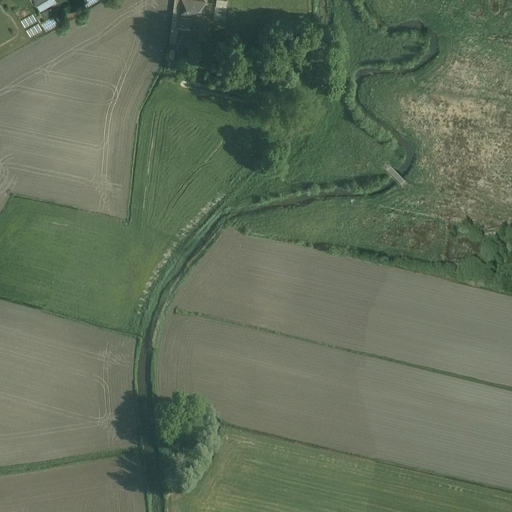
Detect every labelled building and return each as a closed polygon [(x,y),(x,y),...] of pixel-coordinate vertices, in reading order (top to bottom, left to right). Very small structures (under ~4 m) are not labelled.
[(36,0),(44,13),(59,4),(56,0),(36,0)] [(233,21),(235,1),(229,0),(222,0),(220,20),(233,21)] [(185,1),(183,21),(204,24),(207,4),(185,1)] [(169,63),(169,77),(179,77),(180,64),(169,63)] [(407,185),(412,181),(397,165),(392,170),(407,185)]
